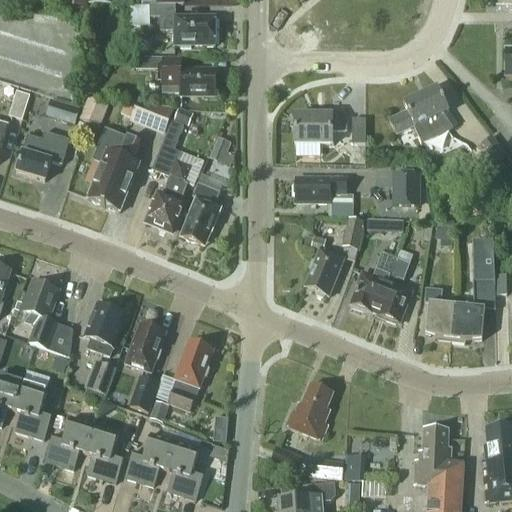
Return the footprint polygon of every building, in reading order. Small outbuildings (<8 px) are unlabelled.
[(184,7),(156,6),(156,7),(149,7),(149,8),(149,29),(149,33),(159,33),(159,34),(173,34),(173,49),(214,49),(215,19),(176,19),(176,7),(184,7)] [(149,29),(149,8),(129,8),(130,29),(149,29)] [(182,61),(136,60),(136,72),(161,72),(161,98),(214,98),(214,72),(182,71),(182,61)] [(94,85),(78,83),(76,96),(92,98),(94,85)] [(447,133),(456,128),(448,116),(449,115),(437,90),(402,106),(406,114),(388,122),(396,138),(414,130),(414,131),(417,129),(418,132),(429,127),(428,124),(438,119),(447,133)] [(30,97),(16,93),(8,119),(22,123),(30,97)] [(99,130),(109,106),(88,101),(78,122),(99,130)] [(61,105),(56,121),(75,127),(80,111),(61,105)] [(136,106),(129,124),(164,138),(174,112),(136,106)] [(173,122),(188,128),(193,116),(178,110),(173,122)] [(347,134),(347,122),(332,122),(332,118),(294,118),(294,147),(332,147),(332,134),(347,134)] [(365,122),(352,122),(352,147),(365,147),(365,122)] [(0,153),(8,127),(0,123),(0,153)] [(166,235),(168,233),(175,236),(188,205),(182,203),(189,186),(186,184),(192,168),(177,162),(180,154),(174,152),(184,127),(173,123),(152,173),(169,180),(162,198),(158,196),(146,224),(158,229),(159,232),(166,235)] [(105,131),(103,137),(92,163),(101,166),(87,201),(86,201),(120,215),(139,167),(137,166),(139,161),(134,159),(140,145),(105,131)] [(63,169),(71,143),(45,135),(42,143),(28,138),(16,174),(46,183),(51,165),(63,169)] [(507,159),(492,138),(480,147),(494,168),(507,159)] [(233,146),(218,140),(209,161),(224,167),(233,146)] [(420,207),(420,174),(392,174),(392,207),(420,207)] [(347,198),(347,181),(295,181),(295,207),(331,207),(331,198),(347,198)] [(223,211),(215,208),(220,195),(198,186),(192,200),(196,201),(186,225),(189,226),(183,240),(204,249),(210,235),(213,236),(223,211)] [(349,220),(341,250),(357,253),(364,224),(349,220)] [(408,232),(408,220),(372,220),(372,232),(408,232)] [(435,242),(453,243),(453,224),(436,224),(435,242)] [(326,242),(313,238),(310,250),(319,252),(323,253),(326,242)] [(476,311),(456,309),(452,345),(465,346),(465,343),(473,344),(473,345),(482,344),(485,313),(496,314),(495,298),(496,298),(495,278),(494,278),(492,243),(472,243),(476,311)] [(305,290),(316,294),(317,297),(323,300),(326,298),(328,299),(343,262),(319,252),(315,263),(312,263),(308,272),(311,276),(305,290)] [(396,261),(375,317),(377,318),(376,320),(396,328),(397,326),(399,327),(412,293),(392,286),(393,284),(397,281),(404,284),(410,267),(409,266),(413,257),(400,252),(396,261)] [(396,261),(381,255),(372,279),(363,275),(350,309),(352,310),(351,311),(372,319),(373,316),(375,317),(396,261)] [(0,307),(11,274),(0,270),(0,307)] [(506,278),(495,278),(496,298),(507,298),(506,278)] [(70,362),(73,333),(48,323),(59,294),(33,285),(22,314),(27,316),(24,325),(35,329),(28,346),(70,362)] [(437,343),(452,345),(456,309),(441,307),(443,293),(426,291),(424,306),(428,307),(425,337),(437,340),(437,343)] [(110,361),(126,319),(97,308),(85,341),(91,343),(88,352),(110,361)] [(159,354),(166,336),(141,327),(126,367),(150,376),(156,362),(158,362),(160,355),(159,354)] [(207,380),(210,372),(207,369),(212,354),(204,351),(203,348),(195,345),(192,346),(189,345),(174,384),(175,384),(167,407),(190,415),(199,392),(204,381),(207,380)] [(116,372),(94,364),(84,391),(107,399),(116,372)] [(8,412),(14,414),(23,385),(0,378),(0,429),(2,431),(8,412)] [(160,386),(139,379),(128,409),(150,416),(160,386)] [(47,393),(23,385),(14,414),(21,416),(15,435),(45,444),(53,418),(41,414),(47,393)] [(327,412),(333,396),(312,387),(303,408),(299,406),(296,414),(292,412),(285,429),(322,444),(328,428),(325,427),(330,414),(327,412)] [(168,409),(156,404),(150,422),(162,426),(168,409)] [(80,455),(86,457),(95,428),(70,421),(64,441),(53,438),(45,465),(74,474),(80,455)] [(120,436),(95,428),(86,457),(93,459),(87,478),(116,487),(125,460),(114,456),(120,436)] [(482,463),(485,506),(511,504),(510,486),(511,485),(511,428),(485,431),(487,453),(484,453),(485,462),(482,463)] [(414,488),(428,489),(449,490),(450,464),(451,451),(447,451),(448,433),(424,432),(423,454),(419,454),(419,463),(415,463),(414,488)] [(159,472),(166,474),(175,445),(150,438),(144,459),(133,456),(125,481),(154,490),(159,472)] [(201,453),(175,445),(166,474),(173,476),(167,494),(196,503),(204,477),(194,474),(201,453)] [(270,468),(293,477),(300,459),(277,450),(270,468)] [(364,484),(366,459),(346,458),(345,482),(364,484)] [(460,511),(462,465),(450,464),(449,490),(428,489),(427,511),(460,511)] [(368,483),(368,495),(391,496),(391,483),(368,483)] [(282,502),(278,502),(278,511),(322,511),(322,504),(330,504),(334,498),(333,487),(334,487),(334,486),(281,490),(282,502)]
